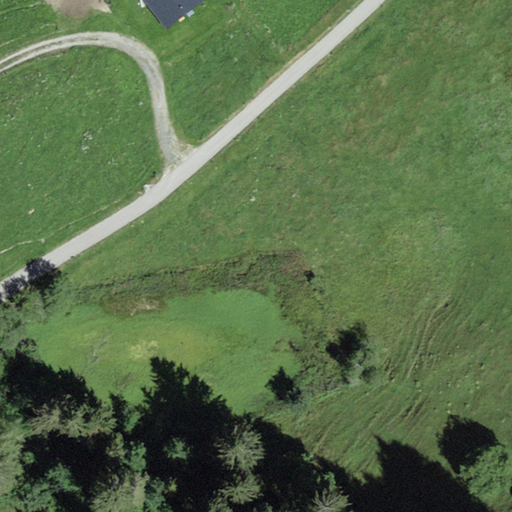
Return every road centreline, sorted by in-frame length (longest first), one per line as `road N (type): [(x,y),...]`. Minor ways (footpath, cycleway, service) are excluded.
road 1 (unclassified): [(377,0),(185,172),(0,291)]
road 2 (track): [(0,67),(65,41),(131,45),(153,73),(169,146),(185,172)]
